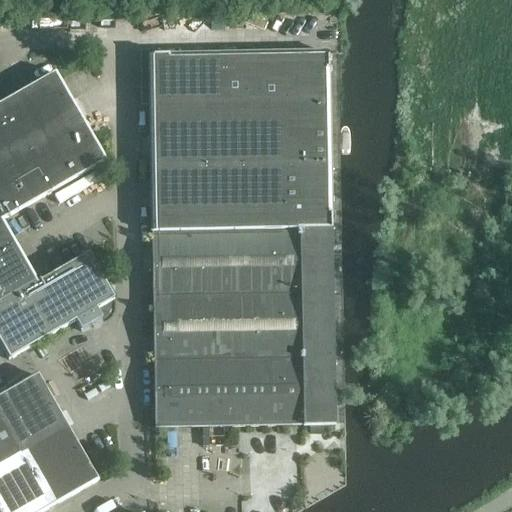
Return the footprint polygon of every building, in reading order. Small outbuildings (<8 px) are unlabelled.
[(155,430),(335,428),(328,55),(149,58),(155,430)] [(2,106),(27,150),(80,120),(55,76),(2,106)] [(0,165),(27,150),(2,106),(0,107),(0,165)] [(27,150),(52,194),(105,163),(80,120),(27,150)] [(0,220),(1,223),(52,194),(27,150),(0,165),(0,220)] [(0,251),(13,244),(1,223),(0,220),(0,251)] [(13,244),(0,251),(0,308),(37,287),(35,282),(13,244)] [(37,287),(0,308),(0,345),(9,362),(115,301),(89,256),(37,286),(35,282),(37,287)] [(0,413),(24,455),(68,430),(37,377),(0,398),(0,413)] [(0,468),(24,455),(0,413),(0,468)] [(68,430),(24,455),(54,508),(98,483),(68,430)] [(24,455),(0,468),(0,511),(47,511),(54,508),(24,455)]
